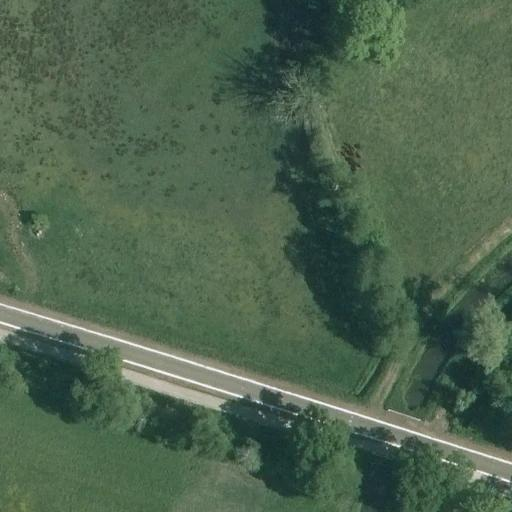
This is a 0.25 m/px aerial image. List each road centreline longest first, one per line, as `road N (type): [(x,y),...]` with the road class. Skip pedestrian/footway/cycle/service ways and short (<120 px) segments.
road 1 (tertiary): [(511,475),(0,318)]
road 2 (track): [(511,231),(413,339)]
